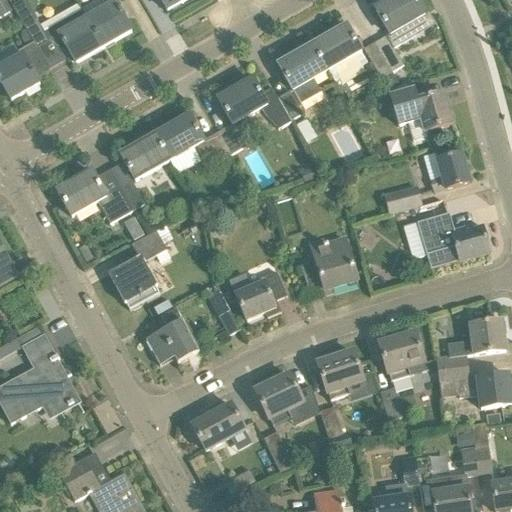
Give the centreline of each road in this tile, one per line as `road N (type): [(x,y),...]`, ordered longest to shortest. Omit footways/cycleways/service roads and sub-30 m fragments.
road 1 (residential): [(142,418),(268,352),(511,274)]
road 2 (residential): [(142,418),(7,167)]
road 3 (residential): [(7,167),(253,25)]
road 4 (residential): [(511,194),(473,54),(449,0)]
